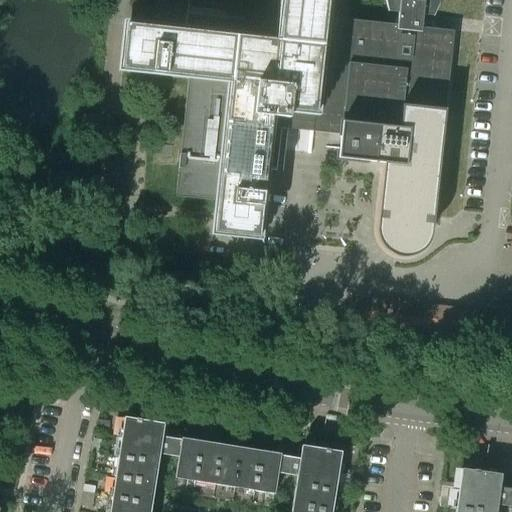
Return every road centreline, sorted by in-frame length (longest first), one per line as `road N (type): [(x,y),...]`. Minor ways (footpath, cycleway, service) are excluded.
road 1 (residential): [(511,423),(343,400),(102,332)]
road 2 (residential): [(102,332),(57,511)]
